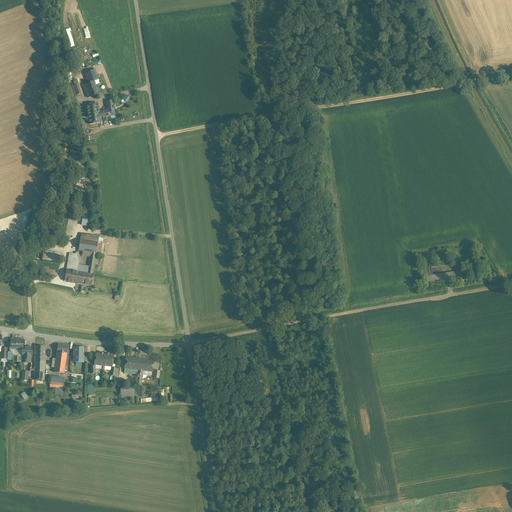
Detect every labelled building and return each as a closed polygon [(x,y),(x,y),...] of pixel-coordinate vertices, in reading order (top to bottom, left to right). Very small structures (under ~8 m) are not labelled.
[(76,43),(84,41),(74,5),(68,7),(71,18),(68,19),(64,20),(68,31),(72,29),(76,43)] [(80,62),(71,65),(73,71),(82,68),(80,62)] [(95,70),(85,74),(88,83),(99,79),(95,70)] [(88,83),(83,85),(88,98),(99,94),(99,93),(103,92),(99,79),(88,83)] [(77,81),(73,82),(74,85),(72,86),(75,95),(81,94),(77,81)] [(112,101),(107,102),(108,110),(99,112),(99,113),(100,117),(114,115),(112,101)] [(98,103),(86,105),(88,115),(99,113),(99,112),(98,103)] [(99,113),(88,115),(89,124),(100,122),(100,117),(99,113)] [(65,234),(73,236),(76,221),(68,219),(65,234)] [(98,242),(80,239),(78,251),(83,251),(96,253),(98,242)] [(61,254),(43,251),(42,260),(59,263),(61,254)] [(96,253),(83,251),(82,255),(90,257),(87,273),(93,274),(94,264),(96,253)] [(76,254),(69,253),(67,270),(73,271),(76,254)] [(73,271),(67,270),(65,281),(82,284),(83,273),(77,272),(73,271)] [(87,273),(83,273),(82,284),(90,285),(93,274),(87,273)] [(23,340),(11,339),(10,349),(11,349),(10,354),(22,354),(22,349),(23,347),(23,340)] [(68,345),(58,344),(57,352),(67,354),(68,345)] [(45,347),(35,346),(35,361),(45,361),(45,347)] [(32,347),(23,347),(22,349),(22,354),(22,356),(23,356),(22,362),(30,362),(31,356),(32,347)] [(82,347),(76,347),(76,350),(74,349),(74,358),(76,358),(75,362),(81,363),(81,360),(83,361),(84,353),(82,353),(82,347)] [(67,354),(57,352),(56,359),(55,367),(54,372),(64,374),(67,354)] [(104,355),(96,354),(94,364),(103,365),(104,355)] [(171,354),(163,354),(164,399),(172,399),(171,354)] [(113,356),(104,355),(103,365),(112,367),(113,356)] [(154,361),(126,358),(124,372),(125,373),(137,374),(136,385),(141,385),(142,381),(143,375),(143,371),(152,372),(154,361)] [(45,361),(35,361),(34,370),(44,370),(45,361)] [(44,370),(34,370),(34,379),(44,380),(44,370)] [(49,386),(62,388),(63,377),(50,376),(49,386)]
